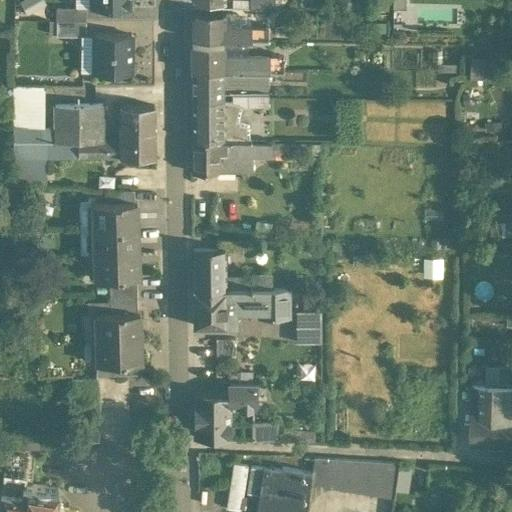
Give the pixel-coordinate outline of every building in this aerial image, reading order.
[(75,6),(57,6),(57,20),(85,20),(85,6),(75,6)] [(226,24),(225,24),(225,12),(191,11),(191,37),(249,38),(250,24),(226,24)] [(85,20),(57,20),(57,34),(85,34),(85,20)] [(260,25),(250,24),(249,38),(260,39),(260,25)] [(130,33),(94,33),(94,71),(130,71),(130,33)] [(241,47),(238,44),(223,44),(191,43),(191,69),(223,69),(235,69),(249,69),(268,70),(268,54),(241,54),(241,47)] [(282,54),(268,54),(268,70),(282,70),(282,54)] [(502,60),(470,58),(469,75),(501,76),(502,60)] [(223,69),(192,69),(192,93),(223,93),(223,83),(223,69)] [(235,69),(223,69),(223,83),(235,83),(235,69)] [(249,69),(235,69),(235,83),(248,83),(249,69)] [(268,70),(249,69),(248,83),(268,83),(268,70)] [(12,133),(42,134),(42,125),(42,83),(13,83),(12,133)] [(223,93),(192,93),(192,139),(218,139),(249,140),(249,136),(248,122),(240,120),(240,119),(238,119),(241,106),(242,105),(232,101),(223,101),(223,99),(223,93)] [(248,107),(248,94),(232,94),(232,101),(242,105),(248,107)] [(46,156),(107,155),(107,139),(102,139),(102,119),(98,119),(98,102),(55,103),(55,125),(55,134),(46,134),(46,156)] [(154,104),(119,104),(119,138),(107,139),(107,155),(154,156),(154,104)] [(55,134),(55,125),(42,125),(42,134),(12,133),(12,183),(46,184),(46,156),(46,134),(55,134)] [(218,139),(192,139),(192,171),(235,171),(235,153),(222,153),(218,148),(218,139)] [(249,140),(218,139),(218,148),(222,153),(235,153),(271,153),(271,140),(249,140)] [(133,189),(104,187),(105,201),(134,200),(133,189)] [(105,201),(92,202),(92,227),(137,226),(136,200),(134,200),(105,201)] [(137,226),(92,227),(93,252),(137,250),(137,226)] [(455,234),(437,234),(437,246),(455,246),(455,234)] [(225,275),(224,248),(193,248),(193,288),(251,288),(251,275),(225,275)] [(137,250),(93,252),(94,277),(107,277),(136,276),(138,275),(137,250)] [(265,288),(265,266),(251,266),(251,275),(251,288),(260,288),(265,288)] [(136,276),(107,277),(108,282),(109,282),(109,288),(136,287),(136,276)] [(136,287),(109,288),(110,300),(137,299),(136,287)] [(251,288),(193,288),(193,324),(225,324),(225,308),(261,308),(260,288),(251,288)] [(276,288),(265,288),(260,288),(261,308),(261,314),(286,314),(286,288),(276,288)] [(321,310),(296,309),(296,341),(321,341),(321,310)] [(139,311),(97,312),(95,312),(95,337),(140,336),(139,311)] [(140,336),(95,337),(96,362),(140,361),(140,336)] [(511,365),(499,366),(498,385),(511,384),(511,365)] [(96,377),(70,378),(73,441),(98,440),(96,377)] [(253,381),(230,381),(229,394),(253,394),(253,381)] [(488,385),(473,384),(473,399),(488,399),(488,385)] [(511,384),(498,385),(498,399),(511,399),(511,384)] [(498,385),(488,385),(488,399),(473,399),(472,443),(511,444),(511,399),(498,399),(498,385)] [(229,394),(194,393),(194,436),(230,437),(229,407),(253,407),(253,394),(229,394)] [(268,395),(253,394),(253,407),(252,437),(275,438),(276,422),(268,421),(268,395)] [(58,486),(23,481),(27,455),(3,452),(0,453),(0,469),(2,471),(0,486),(0,485),(0,511),(68,511),(63,511),(63,507),(55,506),(58,486)] [(376,459),(313,455),(311,470),(312,470),(310,482),(311,482),(374,492),(376,459)] [(399,461),(376,459),(374,492),(394,495),(399,461)] [(262,465),(250,465),(246,491),(258,493),(262,465)] [(311,470),(282,466),(281,468),(262,465),(258,493),(255,511),(306,511),(309,495),(308,495),(311,482),(310,482),(312,470),(311,470)]
